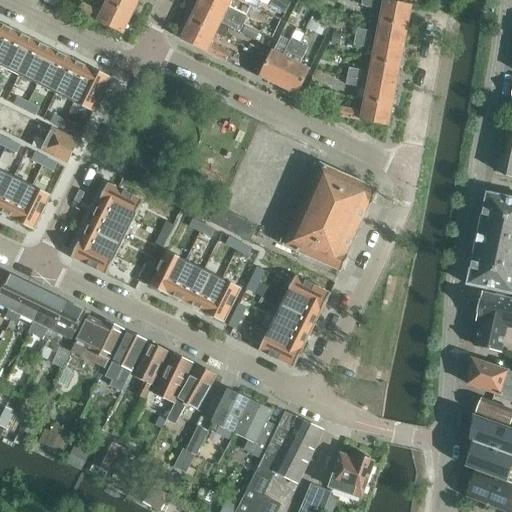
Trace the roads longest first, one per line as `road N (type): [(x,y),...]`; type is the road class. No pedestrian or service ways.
road 1 (residential): [(440,511),(457,284),(507,0)]
road 2 (residential): [(310,401),(38,266)]
road 3 (residential): [(408,173),(148,48)]
road 4 (residential): [(310,401),(408,173)]
road 5 (residential): [(38,266),(137,69)]
road 6 (residential): [(0,2),(137,69)]
road 7 (residential): [(408,173),(435,24)]
